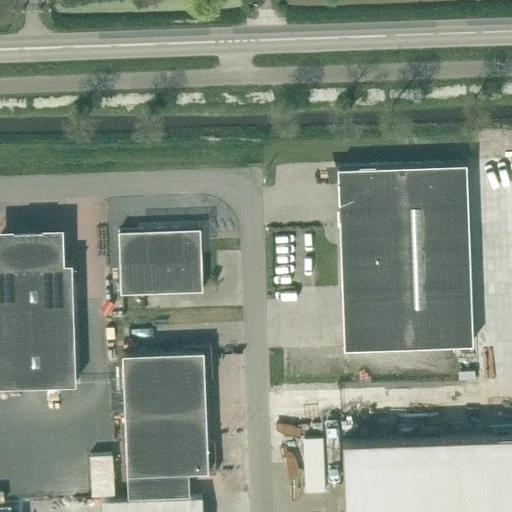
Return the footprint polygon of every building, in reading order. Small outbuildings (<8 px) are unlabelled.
[(338,165),(344,346),(473,341),(467,161),(338,165)] [(121,291),(203,288),(200,226),(119,229),(121,291)] [(0,383),(76,381),(73,259),(57,260),(56,233),(0,234),(1,261),(0,261),(0,383)] [(207,408),(206,376),(208,376),(212,370),(212,344),(183,345),(184,349),(123,351),(125,411),(207,408)] [(189,473),(216,472),(216,445),(210,440),(208,440),(207,408),(125,411),(128,493),(190,491),(189,473)] [(345,511),(511,511),(511,430),(343,437),(345,511)] [(119,490),(118,448),(94,449),(96,491),(119,490)] [(202,511),(202,495),(152,497),(102,498),(103,511),(202,511)]
